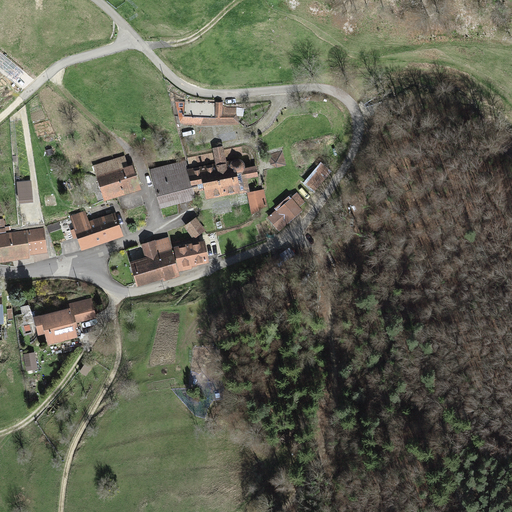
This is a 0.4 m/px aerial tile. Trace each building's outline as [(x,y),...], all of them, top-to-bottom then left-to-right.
[(217,105),(182,103),(181,122),(216,124),(217,105)] [(281,155),(268,155),(268,165),(282,164),(281,155)] [(122,159),(92,169),(103,202),(139,190),(131,167),(126,169),(122,159)] [(152,171),(160,208),(246,188),(240,162),(185,174),(183,164),(152,171)] [(291,198),(267,222),(278,233),(302,209),(291,198)] [(70,218),(81,249),(120,234),(114,216),(88,225),(84,213),(70,218)] [(196,220),(182,229),(188,239),(202,230),(196,220)] [(43,230),(0,237),(0,262),(47,254),(43,230)] [(172,270),(209,259),(203,242),(170,252),(169,249),(156,253),(152,243),(141,247),(145,259),(129,264),(136,285),(173,273),(172,270)] [(69,311),(35,319),(39,335),(45,333),(49,346),(75,340),(71,324),(93,318),(89,301),(68,306),(69,311)] [(33,355),(23,356),(25,372),(35,371),(33,355)]
